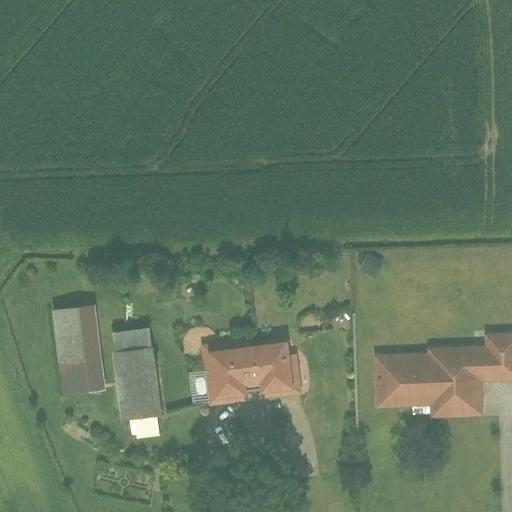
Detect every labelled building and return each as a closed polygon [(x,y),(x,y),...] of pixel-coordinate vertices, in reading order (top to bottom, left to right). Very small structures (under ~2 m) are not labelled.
[(370,253),(363,267),(379,275),(386,261),(370,253)] [(102,301),(62,306),(74,391),(114,385),(102,301)] [(123,330),(126,348),(163,343),(160,324),(123,330)] [(435,349),(383,352),(386,404),(439,402),(439,415),(491,413),(489,375),(511,374),(511,329),(492,330),(493,342),(435,344),(435,349)] [(250,337),(209,342),(216,397),(257,391),(255,381),(271,378),(273,394),(308,390),(301,336),(250,343),(250,337)] [(163,343),(126,348),(135,414),(172,409),(163,343)]
